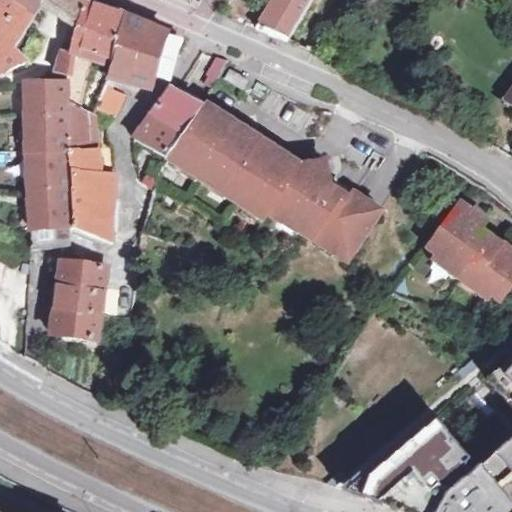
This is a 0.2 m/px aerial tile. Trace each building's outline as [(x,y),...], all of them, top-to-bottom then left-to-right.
[(0,0),(0,15),(26,29),(41,6),(31,0),(0,0)] [(54,1),(54,0),(31,0),(41,6),(49,11),(54,1)] [(54,0),(54,1),(49,11),(68,22),(74,25),(82,30),(89,3),(88,2),(89,0),(54,0)] [(281,0),(260,27),(293,42),(318,0),(281,0)] [(82,30),(78,46),(112,56),(127,17),(89,3),(82,30)] [(14,46),(26,29),(0,15),(0,76),(12,76),(21,73),(30,60),(14,46)] [(115,76),(147,88),(155,67),(163,70),(177,36),(127,17),(112,56),(106,73),(115,76)] [(70,74),(76,54),(67,51),(61,71),(70,74)] [(215,79),(226,59),(216,56),(206,74),(215,79)] [(243,89),(249,81),(230,69),(225,77),(243,89)] [(115,76),(106,73),(103,80),(112,84),(115,76)] [(68,85),(29,82),(33,195),(34,228),(79,226),(73,151),(69,107),(68,85)] [(117,90),(102,84),(94,104),(110,109),(117,90)] [(200,105),(171,89),(167,95),(159,107),(189,125),(200,106),(200,105)] [(223,114),(221,117),(204,105),(202,108),(200,106),(189,125),(170,159),(181,166),(183,168),(192,165),(201,171),(197,177),(212,187),(216,181),(225,187),(226,196),(230,198),(245,208),(249,211),(259,210),(267,215),(274,220),(287,216),(296,222),(299,231),(303,234),(316,242),(319,244),(327,242),(340,252),(344,245),(356,253),(383,211),(360,196),(349,199),(337,217),(318,204),(331,185),(329,176),(314,166),(299,169),(275,152),(264,154),(253,171),(236,160),(248,143),(245,133),(237,127),(239,124),(223,114)] [(80,106),(69,107),(73,151),(99,148),(92,109),(80,106)] [(159,107),(138,138),(165,154),(158,167),(164,170),(170,159),(189,125),(159,107)] [(264,154),(275,152),(245,133),(248,143),(236,160),(253,171),(264,154)] [(104,175),(119,176),(111,147),(99,148),(104,175)] [(115,242),(119,176),(104,175),(99,148),(73,151),(79,226),(115,242)] [(164,170),(158,167),(140,157),(142,176),(160,184),(164,170)] [(327,162),(314,166),(329,176),(327,162)] [(195,180),(197,177),(201,171),(192,165),(183,168),(181,166),(181,171),(195,180)] [(356,193),(329,176),(331,185),(318,204),(337,217),(349,199),(360,196),(356,193)] [(216,181),(212,187),(210,190),(225,200),(230,198),(226,196),(225,187),(216,181)] [(178,207),(178,206),(178,203),(176,201),(175,200),(172,199),(171,199),(168,200),(167,200),(165,202),(164,205),(164,207),(165,209),(166,210),(167,211),(169,212),(172,213),(174,212),(176,211),(178,208),(178,207)] [(249,211),(245,208),(245,213),(261,224),(267,215),(259,210),(249,211)] [(456,273),(470,285),(475,288),(484,287),(494,294),(504,301),(511,289),(511,250),(502,243),(500,246),(488,263),(472,251),(484,234),(486,231),(484,221),(469,210),(459,210),(431,248),(440,255),(452,263),(451,270),(456,273)] [(296,234),(303,234),(299,231),(296,222),(287,216),(274,220),(296,234)] [(53,335),(77,340),(101,344),(105,345),(109,316),(137,319),(144,244),(115,242),(79,226),(34,228),(33,247),(65,247),(53,335)] [(500,246),(484,234),(472,251),(488,263),(500,246)] [(352,259),(356,253),(344,245),(340,252),(327,242),(319,244),(316,242),(315,246),(331,257),(344,255),(352,259)] [(210,256),(187,245),(182,259),(205,268),(210,256)] [(448,275),(456,273),(451,270),(452,263),(440,255),(433,265),(448,275)] [(486,303),(494,294),(484,287),(475,288),(470,285),(472,293),(486,303)] [(101,344),(77,340),(75,354),(100,358),(101,344)] [(468,380),(482,367),(477,361),(462,374),(468,380)] [(450,434),(442,425),(359,497),(394,511),(511,511),(511,363),(492,381),(500,391),(511,404),(511,448),(482,474),(474,466),(477,463),(450,434)] [(492,381),(442,425),(450,434),(500,391),(492,381)]
